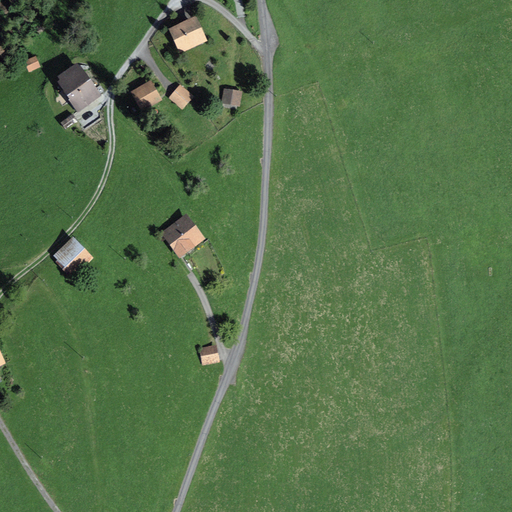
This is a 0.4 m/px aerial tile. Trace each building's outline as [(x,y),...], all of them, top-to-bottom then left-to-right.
[(182,49),(200,41),(192,22),(173,31),(182,49)] [(30,71),(38,67),(34,59),(26,63),(30,71)] [(98,97),(76,66),(60,77),(76,100),(71,103),(77,112),(98,97)] [(144,108),(157,100),(149,86),(135,94),(144,108)] [(172,99),(182,107),(191,96),(181,88),(172,99)] [(237,105),(239,95),(226,93),(225,102),(237,105)] [(73,115),(61,123),(65,129),(77,121),(73,115)] [(201,241),(184,218),(163,233),(180,256),(201,241)] [(74,273),(88,259),(71,241),(57,255),(74,273)] [(217,361),(214,348),(202,350),(204,363),(217,361)]
